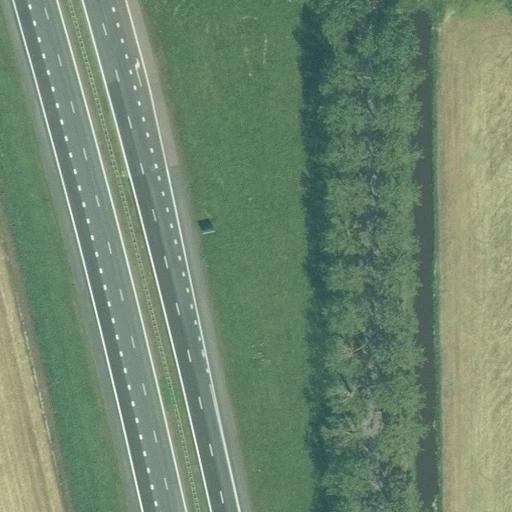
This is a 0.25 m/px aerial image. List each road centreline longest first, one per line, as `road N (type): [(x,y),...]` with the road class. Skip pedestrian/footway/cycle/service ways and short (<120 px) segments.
road 1 (motorway): [(43,0),(172,511)]
road 2 (motorway): [(226,511),(97,0)]
road 3 (unclassified): [(374,511),(363,0)]
